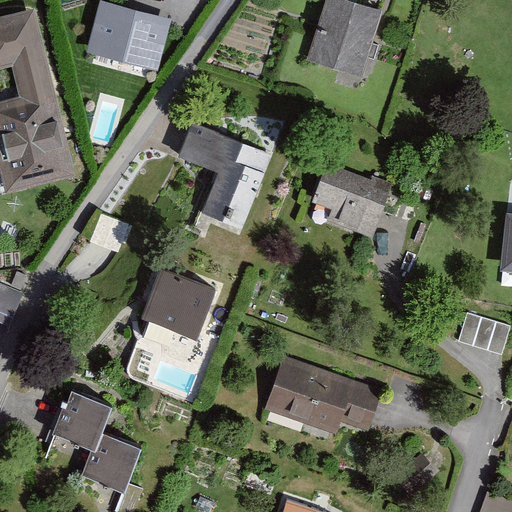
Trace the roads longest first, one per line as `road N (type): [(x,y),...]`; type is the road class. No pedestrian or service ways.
road 1 (residential): [(233,0),(48,263),(0,374)]
road 2 (residential): [(457,511),(496,382),(459,354)]
